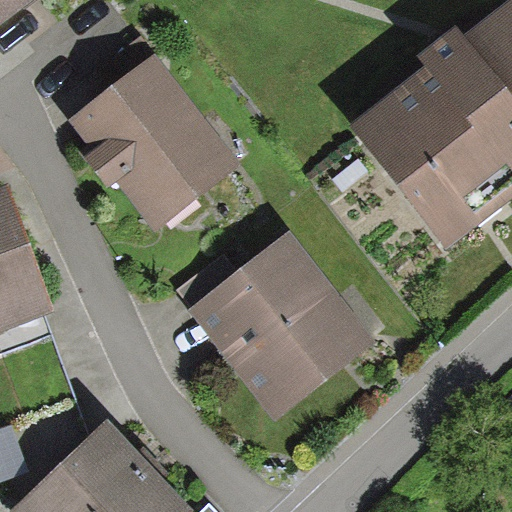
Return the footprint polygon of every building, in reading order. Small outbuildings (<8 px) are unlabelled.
[(0,0),(0,35),(46,0),(0,0)] [(348,140),(446,265),(511,213),(511,16),(466,53),(457,42),(417,73),(423,81),(348,140)] [(155,239),(240,175),(158,66),(161,63),(141,37),(91,75),(110,99),(69,129),(94,162),(86,168),(108,197),(118,189),(155,239)] [(0,344),(53,326),(8,198),(0,200),(0,344)] [(276,428),(376,352),(291,241),(243,278),(226,256),(178,293),(194,314),(191,317),(276,428)] [(511,401),(488,422),(511,445),(511,401)] [(186,511),(109,430),(21,511),(186,511)]
